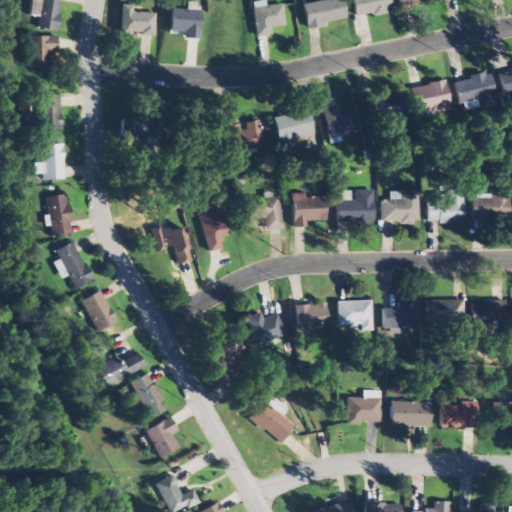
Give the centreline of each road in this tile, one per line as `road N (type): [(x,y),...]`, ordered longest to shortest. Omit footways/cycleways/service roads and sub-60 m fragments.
road 1 (residential): [(261,511),(104,223),(90,56),(96,0)]
road 2 (residential): [(511,24),(252,76),(91,70)]
road 3 (residential): [(511,259),(286,264),(157,323)]
road 4 (residential): [(511,465),(340,464),(253,496)]
